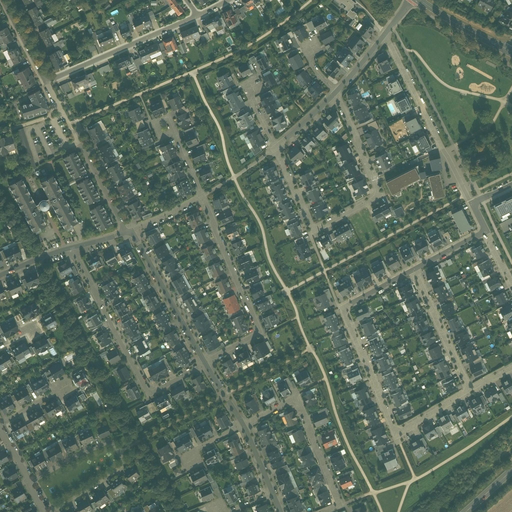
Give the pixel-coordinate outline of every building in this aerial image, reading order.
[(356,3),(352,0),(335,0),(340,3),(341,2),(346,6),(344,8),(348,12),(349,12),(350,10),(354,6),(353,5),(355,3),(356,4),(356,3)] [(480,0),(479,3),(482,4),(481,6),(490,11),(494,2),(491,1),(489,0),(480,0)] [(177,2),(171,6),(173,8),(176,12),(181,8),(177,1),(177,2)] [(248,10),(248,9),(247,9),(245,5),(239,10),(241,13),(240,14),(243,19),(246,16),(243,13),(248,10)] [(28,11),(32,18),(39,15),(35,7),(28,11)] [(223,13),(230,26),(237,22),(233,15),(231,10),(223,13)] [(357,14),(353,11),(353,12),(350,10),(349,12),(348,12),(346,14),(353,20),(357,14)] [(43,22),(39,15),(32,18),(36,26),(43,22)] [(141,18),(142,20),(145,28),(146,28),(146,27),(148,26),(148,27),(152,25),(149,20),(148,16),(147,16),(141,18)] [(511,26),(511,19),(506,16),(505,16),(502,21),(502,22),(506,23),(511,26)] [(218,27),(220,26),(215,17),(211,20),(214,27),(215,29),(218,27)] [(323,17),(313,23),(312,23),(316,29),(317,31),(327,26),(328,26),(323,17)] [(137,32),(145,28),(142,20),(137,22),(136,21),(133,22),(134,23),(137,32)] [(210,30),(214,27),(211,20),(206,22),(210,30)] [(375,25),(368,20),(365,23),(372,28),(375,25)] [(311,21),(306,24),(310,30),(311,32),(316,29),(312,23),(311,21)] [(306,23),(301,26),(302,28),(304,27),(306,32),(310,30),(306,24),(306,23)] [(372,28),(365,23),(359,31),(362,33),(363,34),(368,38),(370,35),(372,33),(372,32),(374,30),(372,28)] [(196,27),(190,29),(194,38),(200,35),(196,27)] [(298,30),(295,32),(298,38),(299,41),(308,36),(306,32),(304,27),(302,28),(298,30)] [(0,35),(1,37),(1,38),(9,33),(6,28),(2,30),(0,30),(0,35)] [(39,32),(43,40),(51,35),(47,28),(39,32)] [(120,31),(123,38),(131,34),(130,33),(128,28),(120,31)] [(195,40),(194,38),(190,29),(181,33),(184,42),(189,40),(190,42),(195,40)] [(320,37),(324,44),(333,39),(334,39),(330,31),(320,37)] [(9,33),(1,38),(4,43),(12,39),(9,33)] [(90,34),(93,42),(97,40),(98,40),(98,39),(97,36),(96,34),(95,34),(94,33),(93,33),(90,34)] [(115,41),(114,39),(111,34),(105,36),(108,44),(115,41)] [(278,40),(281,47),(284,51),(290,48),(293,46),(290,39),(287,34),(281,37),(282,38),(278,40)] [(55,42),(54,41),(51,35),(43,40),(46,47),(55,42)] [(98,39),(98,40),(101,45),(101,47),(108,44),(105,36),(105,37),(98,39)] [(349,46),(356,52),(358,49),(359,50),(362,46),(362,45),(364,42),(359,38),(356,36),(353,38),(350,42),(348,45),(349,46)] [(173,37),(168,39),(173,51),(178,48),(173,37)] [(163,41),(164,42),(167,49),(165,50),(167,53),(173,51),(168,39),(163,41)] [(150,57),(151,59),(160,55),(162,55),(162,54),(161,52),(160,50),(158,45),(157,43),(154,44),(154,45),(146,48),(150,57)] [(88,47),(90,53),(97,50),(94,44),(88,47)] [(350,50),(354,54),(356,52),(349,46),(347,48),(350,50)] [(9,52),(12,58),(20,54),(17,48),(9,52)] [(146,59),(150,57),(146,48),(138,52),(140,58),(142,61),(146,59)] [(344,65),(345,66),(353,57),(350,55),(348,53),(344,50),(336,59),(338,60),(344,65)] [(52,62),(59,58),(56,52),(48,56),(52,62)] [(376,59),(378,63),(386,59),(383,53),(379,55),(376,59)] [(23,60),(20,54),(12,58),(15,64),(23,60)] [(259,67),(261,71),(266,69),(266,68),(269,67),(267,63),(268,63),(264,57),(262,58),(260,55),(255,58),(257,61),(260,67),(259,67)] [(289,59),(294,69),(303,64),(298,55),(297,55),(289,59)] [(67,63),(63,56),(59,58),(63,66),(64,65),(67,63)] [(129,56),(124,58),(127,66),(129,70),(130,71),(137,68),(136,66),(135,64),(134,61),(132,57),(130,58),(129,56)] [(249,59),(250,61),(251,64),(257,61),(255,58),(254,56),(249,59)] [(55,69),(63,66),(59,58),(52,62),(55,69)] [(119,70),(127,66),(124,58),(115,62),(119,70)] [(378,63),(383,73),(392,69),(387,59),(386,59),(378,63)] [(338,60),(336,62),(333,60),(330,63),(332,65),(333,64),(338,68),(339,66),(340,66),(342,68),(344,65),(338,60)] [(238,68),(243,77),(252,73),(251,71),(248,66),(247,63),(238,68)] [(109,64),(102,67),(105,73),(111,70),(109,64)] [(326,71),(334,78),(336,76),(337,77),(340,74),(339,73),(341,71),(338,68),(333,64),(332,65),(326,71)] [(18,79),(21,84),(32,78),(27,67),(19,71),(15,74),(17,79),(16,80),(18,79)] [(300,83),(302,86),(303,85),(303,86),(307,83),(311,80),(308,77),(309,77),(307,74),(306,74),(304,71),(301,73),(296,76),(301,83),(300,83)] [(91,73),(85,76),(88,83),(94,80),(91,73)] [(233,83),(232,80),(231,79),(232,78),(231,76),(230,76),(228,73),(218,78),(220,82),(219,82),(221,85),(222,85),(223,88),(233,83)] [(263,77),(267,87),(276,82),(271,73),(263,77)] [(386,78),(389,83),(395,80),(393,74),(386,78)] [(84,85),(88,83),(85,76),(85,75),(80,77),(84,85)] [(80,77),(75,79),(79,87),(84,85),(80,77)] [(35,83),(32,78),(21,84),(24,89),(22,89),(23,90),(24,89),(29,86),(35,83)] [(74,89),(79,87),(75,79),(71,81),(74,89)] [(395,80),(389,83),(388,83),(394,94),(403,90),(397,79),(395,80)] [(60,86),(63,93),(70,90),(67,83),(60,86)] [(309,90),(315,96),(322,90),(316,83),(312,87),(309,90)] [(304,91),(306,93),(309,90),(312,87),(310,85),(304,91)] [(357,89),(353,91),(353,92),(351,93),(351,94),(349,96),(348,96),(352,106),(359,103),(363,101),(362,100),(357,89)] [(20,107),(24,118),(28,117),(28,118),(33,116),(33,115),(40,113),(40,114),(46,112),(46,111),(49,110),(45,103),(46,103),(44,98),(43,98),(39,90),(28,96),(32,103),(25,105),(25,104),(22,105),(22,106),(20,107)] [(229,100),(230,103),(242,98),(240,95),(238,92),(234,94),(233,93),(227,96),(227,97),(228,96),(229,100)] [(261,100),(264,107),(274,101),(271,95),(270,95),(264,98),(261,100)] [(169,100),(173,111),(176,110),(183,107),(178,96),(169,100)] [(405,97),(398,100),(396,101),(396,102),(394,103),(396,108),(398,107),(401,113),(405,111),(408,110),(411,108),(412,108),(406,96),(405,97)] [(243,100),(242,98),(230,103),(234,110),(239,108),(245,105),(242,101),(243,100)] [(278,108),(274,101),(264,107),(268,114),(274,110),(278,108)] [(152,110),(154,116),(160,114),(163,112),(165,111),(164,109),(161,102),(151,106),(152,110)] [(129,112),(133,123),(134,123),(142,119),(144,119),(139,107),(129,112)] [(354,112),(357,118),(368,113),(365,107),(361,108),(354,112)] [(243,109),(241,110),(235,113),(238,118),(239,117),(246,113),(243,109)] [(243,125),(244,128),(254,122),(252,119),(253,119),(251,115),(250,115),(248,112),(246,113),(239,117),(240,120),(239,121),(242,125),(243,125)] [(334,112),(330,115),(329,115),(327,117),(327,118),(324,121),(325,122),(331,129),(332,129),(335,126),(336,127),(339,124),(338,123),(339,122),(337,117),(336,114),(335,113),(334,112)] [(180,124),(181,127),(191,123),(189,120),(190,120),(189,116),(188,116),(186,113),(181,115),(177,117),(178,120),(178,121),(179,124),(180,124)] [(368,113),(357,118),(360,124),(364,122),(371,119),(368,113)] [(404,122),(405,122),(412,118),(409,114),(407,115),(401,118),(404,122)] [(271,121),(277,131),(287,125),(283,117),(282,115),(277,118),(271,121)] [(412,118),(405,122),(411,133),(415,131),(420,129),(422,128),(416,116),(412,118)] [(134,123),(137,130),(141,128),(145,126),(142,119),(134,123)] [(367,124),(371,132),(375,129),(376,130),(379,128),(375,121),(367,124)] [(331,129),(325,122),(322,124),(324,125),(329,131),(331,129)] [(88,131),(92,137),(102,131),(99,125),(95,127),(88,131)] [(329,131),(324,125),(321,128),(327,134),(329,131)] [(321,128),(319,126),(317,128),(318,129),(315,131),(315,130),(313,132),(319,139),(322,137),(323,138),(327,134),(321,128)] [(138,138),(139,141),(151,136),(148,128),(142,131),(137,133),(139,138),(138,138)] [(371,132),(364,134),(371,148),(382,144),(376,130),(375,129),(371,132)] [(248,137),(251,142),(261,137),(258,130),(253,133),(247,136),(248,137)] [(105,137),(102,131),(92,137),(95,143),(101,140),(105,137)] [(184,136),(189,147),(198,143),(194,132),(186,135),(184,136)] [(416,139),(414,140),(420,151),(425,149),(430,147),(431,146),(425,134),(419,138),(416,139)] [(155,143),(151,136),(139,141),(140,143),(141,143),(143,148),(144,148),(148,146),(155,143)] [(305,137),(305,138),(304,139),(303,139),(304,140),(301,142),(306,148),(308,150),(311,148),(315,144),(311,139),(308,136),(306,138),(306,137),(305,137)] [(0,154),(1,154),(2,155),(8,153),(7,152),(15,149),(11,137),(3,139),(3,138),(0,138),(0,154)] [(265,143),(261,137),(251,142),(253,147),(254,149),(259,146),(265,143)] [(313,137),(311,139),(315,144),(317,146),(319,144),(313,137)] [(161,148),(163,154),(174,150),(171,143),(165,146),(160,148),(161,148)] [(98,149),(102,156),(112,150),(109,144),(108,144),(103,147),(98,149)] [(336,149),(339,155),(350,150),(347,144),(340,147),(336,149)] [(251,148),(255,156),(262,150),(259,146),(254,149),(253,147),(251,148)] [(304,155),(300,150),(296,146),(289,153),(291,158),(295,163),(304,155)] [(191,153),(195,162),(206,158),(203,151),(202,149),(198,151),(191,153)] [(115,157),(112,150),(102,156),(105,163),(111,160),(115,157)] [(177,156),(174,150),(163,154),(166,160),(171,158),(177,156)] [(350,150),(339,155),(342,161),(346,159),(353,156),(350,150)] [(71,175),(73,179),(79,176),(79,175),(85,172),(84,170),(83,171),(81,169),(84,168),(82,164),(81,165),(78,160),(79,159),(77,156),(75,157),(74,155),(75,154),(74,152),(62,158),(64,162),(66,161),(67,163),(65,165),(66,168),(67,168),(68,169),(67,170),(69,173),(71,172),(72,174),(71,175)] [(375,158),(378,164),(389,160),(386,153),(381,156),(375,158)] [(440,159),(431,161),(430,161),(432,171),(438,169),(439,169),(442,168),(440,159)] [(389,160),(378,164),(381,171),(383,170),(389,167),(392,166),(389,160)] [(344,166),(347,172),(358,167),(355,161),(348,164),(344,166)] [(169,166),(172,172),(182,168),(179,162),(173,164),(169,166)] [(108,169),(111,175),(121,170),(118,164),(112,167),(108,169)] [(421,177),(420,174),(420,173),(418,165),(390,179),(391,181),(417,167),(419,177),(421,177)] [(199,171),(203,180),(212,176),(209,167),(205,169),(205,168),(202,170),(199,171)] [(274,167),(269,169),(264,171),(265,175),(266,177),(277,172),(276,170),(274,167)] [(358,167),(347,172),(349,178),(354,176),(360,173),(358,167)] [(417,167),(391,181),(390,179),(386,182),(393,196),(394,196),(402,191),(401,190),(420,180),(419,177),(417,167)] [(184,174),(182,168),(172,172),(174,178),(179,176),(184,174)] [(124,176),(121,170),(111,175),(115,181),(116,181),(121,178),(124,176)] [(277,172),(266,177),(267,179),(269,183),(271,182),(278,179),(279,178),(278,175),(277,172)] [(300,177),(302,182),(313,177),(311,172),(305,174),(300,177)] [(427,178),(431,196),(433,201),(433,202),(446,195),(445,195),(444,189),(442,189),(439,174),(427,177),(427,178)] [(69,224),(70,224),(75,221),(73,216),(72,213),(70,207),(69,208),(68,205),(65,199),(65,200),(64,198),(63,199),(60,194),(60,193),(61,192),(60,191),(61,190),(58,185),(57,185),(56,183),(57,182),(54,177),(53,177),(52,176),(47,179),(48,181),(47,181),(46,179),(40,182),(41,184),(40,184),(43,189),(44,189),(48,198),(51,204),(53,206),(52,206),(55,212),(55,211),(57,214),(57,215),(58,214),(64,227),(69,224)] [(67,188),(60,191),(61,192),(60,193),(60,194),(70,189),(69,186),(83,178),(82,176),(66,185),(67,188)] [(315,182),(313,177),(302,182),(304,187),(310,184),(315,182)] [(85,201),(87,205),(92,202),(93,202),(93,201),(99,198),(98,197),(96,197),(95,195),(97,194),(96,190),(95,191),(92,186),(93,185),(91,182),(89,183),(88,181),(89,180),(88,178),(76,184),(78,188),(79,187),(80,190),(78,191),(80,194),(81,194),(81,196),(83,199),(85,198),(86,200),(85,201)] [(42,218),(38,211),(35,205),(33,201),(30,196),(29,194),(29,193),(26,188),(24,186),(25,185),(22,180),(21,179),(15,182),(16,184),(15,184),(14,182),(9,185),(9,187),(12,192),(14,195),(13,195),(16,200),(18,203),(17,203),(20,208),(21,210),(23,209),(26,215),(24,215),(25,217),(27,223),(28,222),(29,225),(32,230),(33,232),(38,229),(37,227),(39,226),(40,228),(45,225),(44,224),(45,223),(42,218)] [(357,182),(352,184),(352,185),(357,195),(362,193),(368,190),(367,187),(368,186),(366,182),(365,183),(363,179),(357,182)] [(176,186),(178,190),(189,186),(188,183),(187,180),(186,180),(180,182),(181,184),(176,186)] [(118,188),(121,194),(131,189),(127,183),(118,188)] [(282,184),(276,186),(271,188),(272,190),(273,193),(274,194),(284,190),(284,189),(283,186),(282,184)] [(190,189),(189,186),(178,190),(180,195),(185,193),(186,195),(191,192),(192,192),(191,188),(190,189)] [(306,192),(309,197),(320,193),(318,188),(317,188),(312,190),(306,192)] [(134,195),(131,189),(121,194),(125,200),(134,195)] [(284,190),(274,194),(275,196),(274,197),(275,199),(276,199),(277,201),(281,199),(287,197),(286,194),(285,191),(285,192),(284,190)] [(322,198),(320,193),(309,197),(311,202),(316,200),(322,198)] [(511,195),(493,205),(500,218),(511,211),(511,195)] [(228,205),(226,200),(224,196),(220,198),(220,199),(217,200),(213,201),(216,209),(220,207),(220,208),(222,208),(228,205)] [(48,205),(51,204),(48,198),(46,200),(38,204),(35,205),(38,211),(41,209),(48,205)] [(142,208),(140,205),(138,204),(137,202),(130,205),(128,206),(131,213),(142,208)] [(289,202),(283,205),(279,206),(279,207),(280,208),(280,209),(281,211),(282,213),(292,209),(291,207),(292,207),(291,205),(290,205),(289,202)] [(319,206),(313,208),(317,218),(322,216),(321,216),(325,214),(328,213),(327,210),(328,209),(326,206),(325,206),(324,203),(319,206)] [(385,203),(379,206),(384,217),(390,213),(391,213),(388,208),(385,203)] [(98,227),(100,231),(106,228),(107,228),(107,227),(112,225),(111,223),(110,223),(109,221),(111,220),(109,217),(108,217),(106,212),(107,212),(105,208),(102,209),(101,207),(103,206),(102,204),(90,211),(92,214),(93,213),(94,216),(92,217),(94,220),(95,222),(96,225),(99,224),(100,227),(98,227)] [(384,217),(379,206),(372,210),(376,216),(378,220),(384,217)] [(397,218),(404,215),(401,207),(393,210),(395,214),(397,218)] [(145,214),(142,208),(131,213),(134,219),(145,214)] [(462,208),(458,211),(452,214),(452,215),(454,219),(455,218),(463,214),(465,213),(462,208)] [(292,209),(282,213),(283,215),(282,215),(283,218),(284,217),(285,219),(289,218),(295,215),(294,213),(294,212),(293,210),(292,209)] [(231,221),(230,220),(233,219),(230,211),(224,213),(219,215),(223,224),(227,223),(231,221)] [(500,219),(503,218),(507,216),(511,213),(511,211),(500,218),(500,219)] [(187,216),(190,222),(201,217),(200,215),(198,212),(192,215),(187,216)] [(70,226),(69,224),(64,227),(58,214),(57,215),(57,214),(56,214),(59,220),(60,219),(61,222),(60,222),(63,228),(64,227),(65,229),(70,226)] [(463,214),(455,218),(454,219),(454,220),(456,223),(457,223),(466,219),(467,218),(466,215),(464,216),(463,214)] [(202,219),(201,217),(190,222),(192,228),(198,225),(203,223),(202,219)] [(466,219),(457,223),(456,223),(457,224),(456,224),(458,228),(458,227),(459,228),(460,228),(468,223),(467,222),(469,221),(467,218),(466,219)] [(297,222),(288,225),(287,226),(292,237),(302,233),(301,229),(302,228),(300,225),(299,225),(298,221),(297,222)] [(468,223),(460,228),(459,228),(461,232),(461,233),(467,230),(472,228),(470,223),(468,223)] [(348,225),(345,226),(345,225),(340,227),(345,238),(352,234),(352,232),(348,225)] [(228,236),(229,239),(239,235),(238,232),(239,231),(238,228),(237,229),(235,226),(231,228),(226,230),(227,233),(228,235),(228,236)] [(340,227),(335,230),(336,231),(333,232),(334,232),(338,240),(338,241),(345,238),(340,227)] [(194,233),(197,239),(208,234),(207,232),(206,228),(200,231),(194,233)] [(151,245),(161,239),(158,233),(157,232),(151,235),(149,236),(147,235),(146,238),(147,239),(148,239),(151,245)] [(429,237),(434,247),(442,243),(440,239),(437,232),(437,233),(429,237)] [(209,236),(208,234),(197,239),(199,244),(203,242),(210,239),(209,236)] [(332,243),(328,235),(328,234),(324,236),(324,235),(322,236),(322,237),(319,239),(324,248),(326,247),(327,247),(330,245),(333,243),(332,243)] [(294,240),(297,246),(305,243),(303,237),(294,240)] [(232,245),(236,254),(238,253),(240,253),(241,252),(242,251),(245,250),(241,241),(237,243),(232,245)] [(421,242),(418,244),(415,246),(420,254),(422,253),(423,253),(426,251),(428,249),(427,246),(424,241),(421,242)] [(297,246),(295,247),(300,259),(311,255),(306,243),(305,243),(297,246)] [(154,250),(159,258),(164,255),(169,252),(168,251),(165,244),(154,250)] [(201,250),(204,255),(215,250),(214,248),(213,245),(207,247),(201,250)] [(482,248),(481,245),(475,248),(472,250),(474,256),(475,255),(477,258),(485,254),(484,251),(483,248),(482,248)] [(16,246),(10,248),(15,259),(21,257),(18,250),(16,246)] [(133,257),(132,255),(128,248),(127,247),(119,251),(120,253),(124,259),(125,261),(132,257),(133,257)] [(409,249),(408,247),(403,250),(400,252),(406,262),(409,261),(409,262),(412,260),(412,259),(414,258),(413,256),(409,249)] [(8,262),(15,259),(10,248),(6,250),(6,251),(4,251),(3,251),(6,258),(8,262)] [(216,252),(215,250),(204,255),(206,261),(212,258),(217,256),(216,253),(216,252)] [(104,256),(108,264),(114,261),(114,262),(117,260),(116,257),(113,251),(104,256)] [(238,260),(242,268),(245,266),(246,267),(249,266),(249,265),(253,263),(249,256),(249,255),(246,257),(245,256),(242,258),(242,259),(238,260)] [(398,261),(395,255),(386,260),(392,270),(400,265),(398,261)] [(88,261),(93,269),(97,267),(97,268),(102,265),(98,259),(97,256),(88,261)] [(162,263),(165,270),(176,264),(172,258),(167,261),(162,263)] [(477,265),(480,271),(491,265),(488,260),(482,263),(477,265)] [(208,266),(211,272),(222,267),(221,265),(220,261),(214,264),(208,266)] [(58,268),(62,276),(72,271),(72,270),(71,268),(68,263),(65,265),(65,264),(61,266),(62,267),(58,268)] [(372,267),(371,267),(377,278),(379,277),(380,277),(383,275),(386,273),(384,270),(380,263),(379,263),(372,267)] [(180,271),(176,264),(165,270),(169,277),(175,273),(180,271)] [(494,271),(491,265),(480,271),(483,277),(488,274),(494,271)] [(223,269),(222,267),(211,272),(213,277),(219,275),(224,273),(223,269)] [(429,281),(431,283),(437,280),(441,278),(437,270),(437,269),(434,270),(430,272),(430,273),(426,274),(428,278),(427,278),(429,282),(429,281)] [(245,275),(248,283),(259,279),(256,272),(256,270),(251,272),(245,275)] [(366,270),(360,273),(366,285),(368,284),(368,283),(372,281),(369,275),(366,270)] [(28,285),(29,287),(32,286),(36,284),(39,283),(37,280),(38,279),(37,275),(36,275),(34,272),(24,277),(25,279),(28,285)] [(364,286),(366,285),(360,273),(354,276),(354,277),(357,282),(360,287),(364,285),(364,286)] [(133,279),(137,286),(147,280),(143,274),(133,279)] [(172,282),(176,288),(185,283),(182,277),(179,278),(172,282)] [(216,283),(218,288),(229,284),(228,281),(227,278),(221,280),(216,283)] [(501,285),(497,278),(492,280),(487,283),(491,290),(501,285)] [(69,284),(75,294),(83,290),(78,279),(74,281),(69,284)] [(18,280),(12,282),(17,293),(22,291),(22,290),(20,285),(18,280)] [(151,287),(147,280),(137,286),(141,292),(149,288),(151,287)] [(349,280),(342,283),(349,294),(351,293),(350,292),(354,290),(353,288),(350,282),(349,280)] [(102,287),(106,294),(116,288),(112,281),(110,283),(104,286),(102,287)] [(18,296),(17,293),(12,282),(7,284),(9,290),(11,295),(13,298),(18,296)] [(189,289),(185,283),(176,288),(179,295),(186,291),(189,289)] [(349,294),(342,283),(336,286),(338,289),(341,295),(342,297),(346,295),(347,295),(349,294)] [(230,286),(229,284),(218,288),(220,294),(226,291),(231,289),(230,286)] [(403,287),(398,289),(403,299),(404,298),(412,294),(414,293),(412,291),(413,290),(411,286),(410,287),(409,284),(406,285),(402,287),(403,287)] [(434,293),(435,296),(447,290),(444,284),(438,286),(433,289),(435,293),(434,293)] [(254,287),(252,288),(252,290),(251,290),(254,298),(264,294),(260,285),(254,287)] [(119,295),(116,288),(106,294),(109,300),(111,299),(118,296),(119,295)] [(325,293),(327,299),(332,297),(329,288),(323,291),(325,294),(325,293)] [(9,290),(6,291),(6,290),(3,291),(5,296),(7,299),(9,298),(10,299),(13,298),(11,295),(9,290)] [(444,299),(450,296),(449,296),(447,290),(435,296),(436,298),(437,297),(439,301),(444,299)] [(498,305),(508,300),(505,294),(505,295),(503,291),(495,295),(493,296),(498,305)] [(143,298),(147,304),(157,299),(154,292),(151,293),(143,298)] [(319,305),(321,309),(323,308),(327,307),(330,305),(327,299),(325,293),(325,294),(316,297),(317,301),(316,301),(318,305),(319,305)] [(224,300),(226,306),(237,302),(234,295),(230,297),(224,300)] [(183,302),(186,307),(195,301),(192,296),(183,302)] [(78,302),(83,311),(91,306),(90,303),(89,300),(88,300),(86,297),(82,299),(78,302)] [(161,305),(157,299),(147,304),(151,311),(152,310),(159,306),(161,305)] [(406,304),(408,310),(419,305),(416,299),(410,302),(406,304)] [(271,307),(270,304),(268,300),(264,302),(257,305),(260,312),(271,307)] [(114,309),(116,312),(126,306),(123,301),(113,306),(115,309),(114,309)] [(199,308),(195,301),(186,307),(189,313),(195,310),(199,308)] [(240,309),(237,302),(226,306),(229,313),(236,310),(240,309)] [(441,307),(445,316),(455,311),(452,307),(453,307),(451,302),(447,304),(441,307)] [(34,303),(27,307),(32,316),(34,315),(34,314),(38,312),(34,303)] [(422,312),(419,305),(408,310),(411,317),(416,314),(422,312)] [(504,317),(505,320),(507,318),(511,315),(511,307),(511,305),(503,309),(500,311),(501,313),(504,317)] [(129,312),(126,306),(116,312),(117,315),(117,314),(119,317),(129,312)] [(30,317),(32,316),(27,307),(21,311),(25,319),(30,317)] [(204,308),(203,309),(196,313),(198,316),(203,314),(206,312),(204,308)] [(359,311),(355,312),(358,320),(361,319),(367,316),(370,315),(366,308),(362,309),(358,310),(359,311)] [(154,316),(157,323),(167,317),(164,310),(162,311),(155,315),(154,316)] [(91,325),(93,328),(102,323),(97,314),(92,316),(88,319),(89,322),(87,322),(90,326),(91,325)] [(193,320),(196,325),(206,319),(203,314),(198,316),(193,320)] [(263,318),(267,327),(273,325),(278,323),(274,314),(269,316),(263,318)] [(337,321),(335,316),(334,316),(333,314),(333,315),(326,318),(324,318),(327,325),(337,321)] [(43,320),(48,329),(56,324),(51,315),(45,319),(43,320)] [(231,320),(234,327),(245,322),(244,320),(242,315),(231,320)] [(171,324),(167,317),(157,323),(161,329),(163,328),(170,324),(171,324)] [(416,328),(418,331),(422,329),(427,327),(429,326),(427,323),(428,323),(426,320),(424,317),(423,318),(415,322),(414,322),(415,325),(416,328)] [(122,324),(126,330),(136,325),(132,318),(131,319),(123,323),(122,324)] [(457,320),(456,318),(448,321),(452,330),(455,329),(460,327),(459,324),(458,320),(457,320)] [(210,326),(206,319),(196,325),(200,332),(205,329),(210,326)] [(12,320),(6,324),(12,334),(18,331),(15,325),(12,320)] [(339,328),(338,326),(339,326),(337,321),(327,325),(330,332),(331,331),(339,328)] [(363,331),(374,326),(372,321),(366,323),(361,325),(363,331)] [(246,325),(245,322),(234,327),(237,334),(248,330),(246,325)] [(6,337),(12,334),(6,324),(1,327),(4,332),(6,337)] [(139,332),(136,325),(126,330),(129,337),(131,336),(138,332),(139,332)] [(371,333),(376,331),(374,326),(363,331),(365,336),(371,333)] [(164,336),(167,341),(178,335),(176,333),(174,330),(164,336)] [(202,337),(206,344),(217,338),(213,331),(208,334),(202,337)] [(458,342),(459,345),(470,340),(466,331),(457,334),(455,336),(456,338),(458,342)] [(421,336),(425,345),(435,340),(434,337),(433,334),(432,334),(431,332),(428,333),(421,336)] [(97,338),(102,347),(105,345),(105,346),(107,346),(108,345),(109,344),(108,343),(111,342),(106,333),(103,334),(97,338)] [(337,346),(346,342),(343,334),(340,335),(333,338),(334,342),(335,342),(336,342),(337,346)] [(179,338),(178,335),(167,341),(170,346),(180,341),(179,338)] [(132,342),(136,349),(146,343),(143,337),(141,337),(134,341),(132,342)] [(367,341),(370,348),(381,344),(378,337),(376,337),(369,340),(367,341)] [(220,344),(217,338),(206,344),(210,350),(215,347),(220,345),(220,344)] [(44,339),(40,341),(37,343),(33,345),(34,346),(38,352),(41,351),(41,352),(46,349),(45,348),(48,347),(45,340),(44,339)] [(255,354),(258,358),(262,356),(262,357),(266,355),(266,354),(270,352),(269,351),(265,343),(264,341),(260,343),(259,343),(257,344),(256,344),(256,346),(252,348),(255,354)] [(24,343),(18,346),(24,355),(29,352),(30,352),(28,348),(24,343)] [(149,349),(146,343),(136,349),(139,355),(149,349)] [(384,350),(381,344),(370,348),(373,355),(375,354),(382,351),(384,350)] [(463,357),(475,351),(472,345),(467,348),(461,350),(463,354),(462,355),(463,357)] [(24,357),(24,355),(18,346),(11,350),(16,359),(17,361),(24,357)] [(432,356),(433,359),(442,355),(438,346),(436,347),(429,350),(430,353),(431,357),(432,356)] [(174,353),(178,359),(188,354),(184,347),(183,348),(176,352),(174,353)] [(352,354),(350,349),(348,350),(348,348),(347,348),(340,351),(338,352),(341,359),(352,354)] [(107,355),(112,363),(121,359),(116,350),(109,354),(107,355)] [(247,351),(241,354),(247,364),(252,361),(247,351)] [(475,351),(463,357),(464,359),(465,358),(467,362),(472,360),(478,357),(475,351)] [(6,353),(0,356),(6,367),(12,364),(9,358),(6,353)] [(191,360),(188,354),(178,359),(181,366),(183,365),(190,361),(191,360)] [(242,367),(247,364),(241,354),(236,357),(238,361),(241,366),(241,367),(242,367)] [(354,359),(352,354),(341,359),(344,366),(346,365),(353,362),(352,360),(354,359)] [(376,360),(378,366),(389,361),(387,356),(381,358),(376,360)] [(163,363),(165,368),(169,366),(165,358),(160,360),(162,363),(163,363)] [(227,370),(228,373),(235,369),(232,364),(230,360),(223,363),(224,366),(223,367),(226,371),(227,370)] [(436,372),(447,367),(444,360),(438,363),(433,365),(436,372)] [(391,366),(389,361),(378,366),(380,371),(385,368),(391,366)] [(53,376),(54,378),(58,376),(58,377),(62,375),(61,374),(65,372),(60,363),(56,365),(52,366),(53,367),(49,369),(53,376)] [(162,363),(156,367),(161,377),(168,373),(165,368),(163,363),(162,363)] [(470,369),(474,377),(484,372),(480,364),(475,366),(470,369)] [(120,376),(123,381),(131,377),(125,367),(120,369),(118,371),(119,370),(121,374),(120,376)] [(143,369),(147,377),(151,375),(149,371),(147,367),(143,369)] [(154,380),(161,377),(156,367),(149,371),(151,375),(154,380)] [(447,367),(436,372),(439,378),(444,376),(450,373),(447,367)] [(352,370),(347,373),(351,383),(362,379),(357,368),(352,370)] [(43,373),(47,380),(53,376),(49,369),(43,373)] [(296,377),(300,374),(298,370),(291,374),(296,382),(298,381),(296,377)] [(298,381),(301,387),(312,381),(306,371),(300,374),(296,377),(298,381)] [(81,385),(82,388),(90,384),(88,381),(86,377),(84,372),(83,373),(75,377),(73,378),(78,387),(81,385)] [(382,376),(385,383),(396,379),(393,372),(391,372),(384,375),(382,376)] [(196,387),(198,391),(206,386),(204,383),(202,379),(200,376),(192,380),(194,384),(193,384),(195,388),(196,387)] [(285,383),(288,387),(292,385),(290,382),(288,377),(284,380),(285,383)] [(43,378),(37,381),(43,392),(49,388),(45,382),(43,378)] [(399,385),(396,379),(385,383),(388,390),(390,389),(397,386),(399,385)] [(442,384),(446,393),(457,388),(453,379),(447,382),(442,384)] [(509,379),(501,384),(507,394),(511,391),(511,384),(509,379)] [(37,395),(43,392),(37,381),(31,385),(37,395)] [(282,395),(283,396),(286,394),(287,395),(289,394),(289,393),(291,392),(288,387),(285,383),(282,384),(278,386),(278,387),(282,395)] [(127,390),(132,400),(135,398),(135,397),(136,397),(137,398),(141,396),(135,386),(132,388),(132,389),(131,389),(130,388),(127,390)] [(171,391),(176,399),(179,397),(179,398),(183,396),(183,395),(186,394),(185,392),(182,386),(171,391)] [(355,392),(358,398),(368,394),(366,388),(359,390),(355,392)] [(494,388),(485,393),(490,402),(493,400),(493,401),(496,399),(496,398),(499,397),(498,394),(494,388)] [(24,389),(19,392),(25,402),(30,399),(27,394),(24,389)] [(390,395),(393,401),(404,396),(402,391),(396,393),(390,395)] [(20,405),(25,402),(19,392),(14,395),(17,400),(20,405)] [(263,397),(267,405),(276,400),(274,396),(271,392),(269,393),(265,395),(263,397)] [(304,396),(308,405),(316,402),(312,393),(304,396)] [(11,403),(14,402),(11,396),(10,394),(6,396),(7,399),(8,398),(11,403)] [(155,401),(160,409),(165,406),(170,403),(169,401),(166,395),(165,394),(155,400),(155,401)] [(371,401),(368,394),(358,398),(361,405),(366,403),(368,402),(371,401)] [(482,395),(478,397),(483,405),(486,403),(482,395)] [(69,400),(74,408),(77,407),(81,404),(77,397),(76,396),(69,400)] [(406,401),(404,396),(393,401),(395,406),(400,403),(406,401)] [(472,401),(469,403),(475,413),(484,408),(483,405),(478,397),(475,399),(474,398),(472,400),(472,401)] [(7,399),(3,401),(9,411),(14,408),(11,403),(8,398),(7,399)] [(249,410),(251,414),(259,409),(257,406),(258,406),(256,402),(255,402),(253,399),(245,403),(247,407),(246,407),(248,411),(249,410)] [(69,400),(64,403),(69,411),(74,408),(69,400)] [(4,414),(9,411),(3,401),(0,402),(0,407),(1,409),(4,414)] [(55,401),(49,404),(55,413),(60,410),(58,406),(55,401)] [(49,417),(55,413),(49,404),(44,407),(49,417)] [(151,413),(156,410),(153,404),(148,407),(150,411),(151,413)] [(457,409),(454,411),(456,414),(460,420),(469,415),(464,405),(461,407),(460,406),(457,408),(457,409)] [(400,410),(397,411),(400,419),(404,417),(404,418),(407,416),(411,414),(408,406),(400,410)] [(150,414),(149,412),(146,407),(145,408),(141,410),(136,413),(140,419),(141,422),(146,419),(144,417),(150,414)] [(374,407),(369,409),(363,411),(366,418),(377,414),(374,407)] [(38,410),(33,413),(38,423),(44,420),(38,410)] [(284,415),(289,426),(297,422),(295,419),(296,418),(295,415),(294,415),(292,412),(288,413),(284,415)] [(33,426),(38,423),(33,413),(27,416),(33,426)] [(313,417),(316,425),(320,424),(320,425),(328,422),(325,414),(324,413),(319,415),(313,417)] [(380,420),(377,414),(366,418),(368,423),(369,425),(370,424),(377,422),(380,420)] [(460,420),(456,414),(452,416),(456,421),(457,424),(461,421),(460,420)] [(220,425),(222,428),(230,424),(225,415),(217,419),(219,422),(219,423),(219,425),(220,425)] [(444,416),(440,418),(441,418),(438,420),(441,425),(444,431),(448,428),(453,425),(452,423),(448,416),(447,415),(444,416)] [(22,419),(16,423),(22,432),(27,429),(22,419)] [(16,436),(22,432),(16,423),(11,426),(14,431),(16,436)] [(208,424),(201,427),(207,437),(213,434),(208,424)] [(434,434),(436,433),(434,429),(431,424),(428,426),(428,425),(425,427),(425,428),(423,429),(428,438),(430,436),(430,437),(434,435),(434,434)] [(98,430),(101,438),(110,434),(107,426),(98,430)] [(438,426),(434,429),(436,433),(438,436),(442,434),(441,432),(438,427),(438,426)] [(201,441),(207,437),(201,427),(195,431),(201,441)] [(258,431),(261,438),(271,434),(268,427),(262,429),(258,431)] [(371,431),(374,438),(385,433),(384,431),(382,427),(377,429),(371,431)] [(90,429),(85,432),(89,443),(95,440),(94,439),(91,431),(90,429)] [(296,442),(305,439),(301,430),(297,431),(292,433),(293,434),(296,442)] [(84,445),(89,443),(85,432),(79,434),(81,439),(84,445)] [(386,436),(385,433),(374,438),(374,439),(377,445),(382,443),(388,440),(386,436)] [(274,441),(271,434),(261,438),(264,445),(269,443),(274,441)] [(322,438),(326,447),(337,443),(337,442),(338,442),(336,438),(335,438),(333,434),(331,434),(326,437),(322,438)] [(187,435),(181,439),(187,448),(193,445),(190,439),(188,435),(187,435)] [(73,438),(68,440),(73,451),(79,448),(77,445),(73,438)] [(180,452),(187,448),(181,439),(175,442),(177,446),(180,452)] [(228,443),(231,449),(241,445),(238,439),(233,441),(228,443)] [(68,453),(73,451),(68,440),(62,443),(65,448),(68,453)] [(425,450),(423,446),(423,445),(421,446),(418,441),(418,440),(410,444),(413,450),(413,451),(416,455),(420,453),(425,450)] [(170,460),(171,461),(175,459),(174,456),(170,448),(168,445),(158,450),(162,458),(163,458),(164,460),(168,458),(169,459),(170,459),(170,460)] [(244,451),(241,445),(231,449),(234,456),(238,454),(244,451)] [(381,454),(388,451),(385,445),(384,445),(377,448),(378,451),(376,452),(377,455),(381,454)] [(56,446),(51,448),(57,459),(62,456),(59,450),(56,446)] [(298,450),(300,456),(308,453),(305,447),(298,450)] [(52,462),(57,459),(51,448),(46,451),(49,456),(52,462)] [(207,462),(208,464),(211,462),(211,463),(215,462),(215,461),(216,460),(218,458),(219,458),(216,453),(214,449),(211,451),(208,452),(203,455),(207,462),(207,463),(207,462)] [(267,453),(271,461),(281,457),(277,449),(272,451),(267,453)] [(393,467),(398,465),(392,449),(388,451),(381,454),(387,467),(392,465),(393,467)] [(0,463),(1,464),(8,460),(3,452),(0,453),(0,463)] [(303,461),(306,467),(315,463),(311,452),(302,456),(300,458),(301,460),(303,461)] [(41,454),(36,457),(42,468),(47,465),(44,459),(41,454)] [(331,459),(335,470),(341,468),(342,466),(344,465),(340,455),(334,458),(331,459)] [(36,471),(42,468),(36,457),(30,460),(33,466),(36,471)] [(235,462),(238,469),(249,464),(246,457),(240,459),(235,462)] [(284,464),(281,457),(271,461),(274,469),(284,464)] [(128,477),(131,482),(140,476),(138,473),(138,472),(137,470),(135,470),(134,467),(125,473),(128,477)] [(8,480),(11,480),(18,476),(13,468),(9,470),(8,469),(5,471),(5,472),(2,473),(3,474),(5,478),(7,477),(8,480)] [(173,471),(176,476),(181,473),(179,468),(173,471)] [(203,469),(191,476),(194,482),(196,486),(208,479),(206,475),(203,469)] [(315,485),(321,482),(323,482),(318,469),(310,472),(306,473),(307,474),(309,479),(312,477),(313,480),(315,485)] [(240,474),(243,482),(247,480),(255,477),(251,470),(240,474)] [(277,477),(280,484),(290,480),(287,472),(281,475),(277,477)] [(340,480),(343,488),(348,486),(352,484),(349,476),(340,480)] [(112,488),(116,493),(123,489),(124,489),(126,488),(126,486),(125,485),(123,484),(119,478),(117,478),(116,479),(116,480),(110,484),(112,488)] [(215,480),(214,481),(210,482),(211,485),(213,484),(215,489),(218,487),(215,480)] [(294,488),(290,480),(280,484),(284,492),(287,491),(294,488)] [(7,487),(10,493),(11,492),(18,488),(15,483),(7,487)] [(246,488),(249,495),(253,494),(260,491),(257,483),(250,486),(246,487),(246,488)] [(204,502),(207,500),(210,499),(214,497),(212,492),(213,492),(212,489),(210,486),(200,491),(202,495),(201,496),(204,502)] [(11,492),(15,500),(17,499),(19,502),(20,502),(21,501),(22,500),(26,498),(23,493),(24,493),(23,491),(22,491),(20,487),(18,488),(11,492)] [(322,493),(320,487),(314,489),(313,489),(316,496),(318,495),(322,493)] [(107,491),(112,498),(115,497),(114,495),(116,493),(112,488),(107,491)] [(102,490),(98,493),(105,503),(109,499),(102,490)] [(228,501),(230,504),(233,502),(233,503),(235,502),(235,501),(238,500),(235,494),(233,490),(232,490),(224,494),(227,499),(228,501),(228,502),(228,501)] [(318,495),(322,504),(331,500),(327,491),(322,493),(318,495)] [(100,506),(105,503),(98,493),(93,497),(100,506)] [(287,500),(290,507),(300,503),(297,496),(287,500)] [(87,499),(82,502),(87,511),(88,511),(93,510),(90,504),(87,499)] [(80,511),(87,511),(82,502),(77,505),(80,510),(80,511)] [(303,509),(300,503),(290,507),(292,511),(297,511),(299,511),(303,510),(303,509)]
